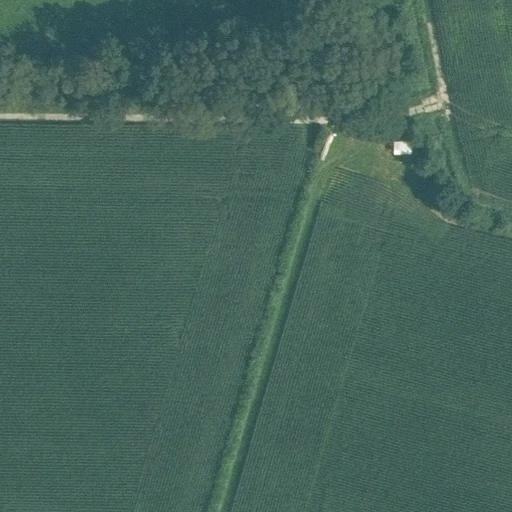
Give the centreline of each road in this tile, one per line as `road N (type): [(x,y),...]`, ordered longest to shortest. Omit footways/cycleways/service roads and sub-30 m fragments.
road 1 (track): [(340,120),(351,149),(317,190),(225,511)]
road 2 (track): [(340,120),(395,115),(445,98),(425,0)]
road 3 (track): [(351,149),(469,214)]
